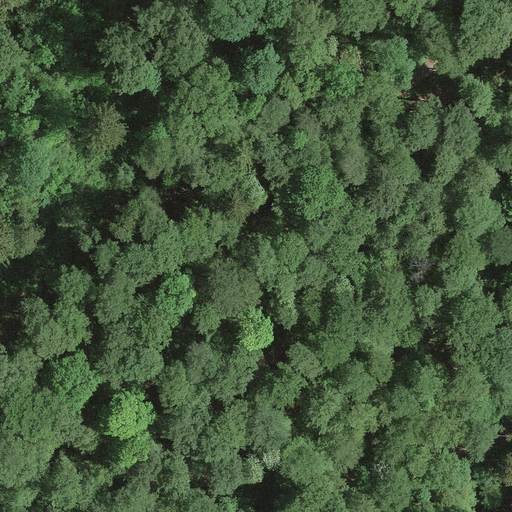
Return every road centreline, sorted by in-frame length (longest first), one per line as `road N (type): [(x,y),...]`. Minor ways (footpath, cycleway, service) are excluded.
road 1 (track): [(0,389),(511,13)]
road 2 (track): [(383,511),(448,465),(511,433)]
